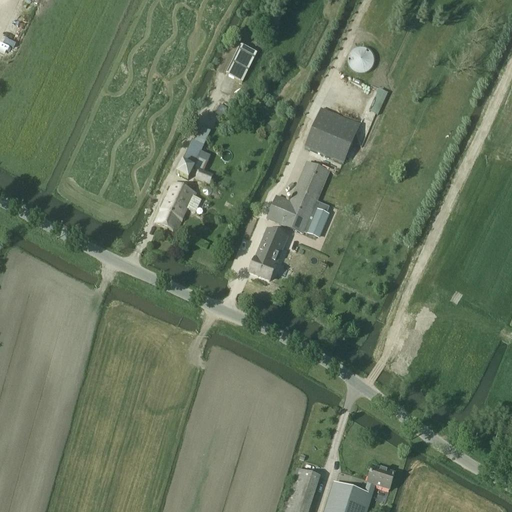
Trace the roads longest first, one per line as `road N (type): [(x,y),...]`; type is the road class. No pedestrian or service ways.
road 1 (unclassified): [(511,488),(466,465),(303,348),(0,201)]
road 2 (track): [(224,312),(270,197),(367,0)]
road 3 (track): [(319,511),(356,379)]
